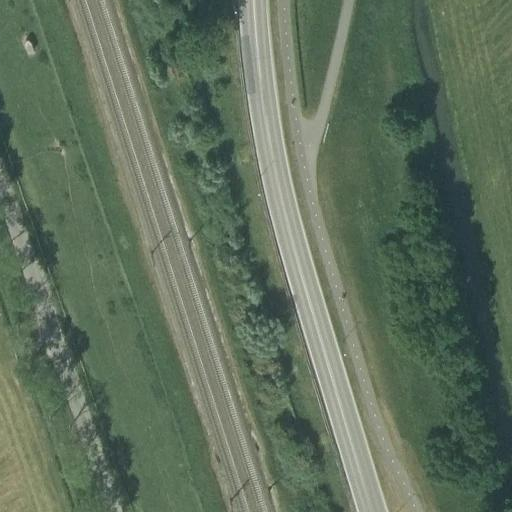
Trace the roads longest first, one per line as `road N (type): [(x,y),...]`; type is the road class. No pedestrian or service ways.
road 1 (tertiary): [(372,511),(279,195),(255,0)]
road 2 (unclassified): [(113,511),(0,186)]
